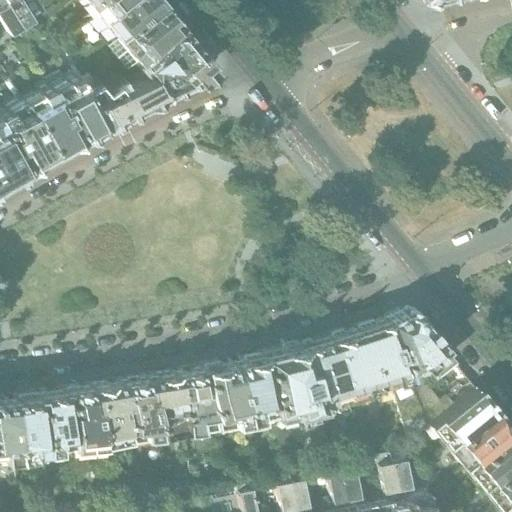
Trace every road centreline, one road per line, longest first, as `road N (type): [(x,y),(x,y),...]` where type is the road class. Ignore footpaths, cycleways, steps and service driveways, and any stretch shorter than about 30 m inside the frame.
road 1 (residential): [(0,367),(268,322),(420,271)]
road 2 (residential): [(262,80),(174,109),(0,207)]
road 3 (secondary): [(262,80),(420,271)]
road 4 (secondary): [(511,161),(405,31)]
road 5 (residential): [(405,31),(262,80)]
road 6 (secondary): [(420,271),(511,383)]
